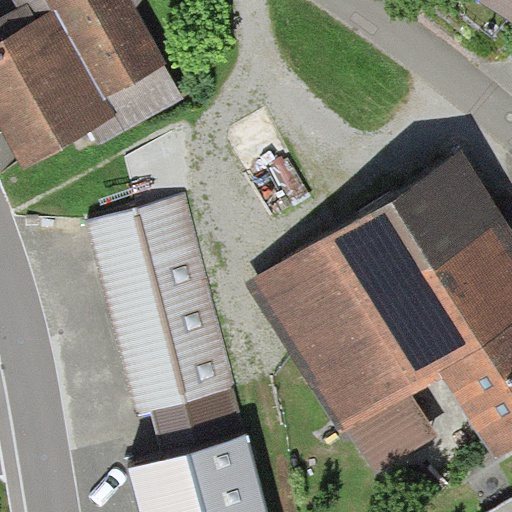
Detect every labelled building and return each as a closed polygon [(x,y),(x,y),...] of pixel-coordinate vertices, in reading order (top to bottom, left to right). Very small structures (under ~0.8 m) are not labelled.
[(5,0),(21,31),(0,41),(0,142),(15,170),(108,122),(96,100),(159,68),(123,0),(5,0)] [(511,0),(480,0),(476,8),(511,28),(511,0)] [(511,210),(463,131),(250,262),(375,466),(441,425),(408,373),(446,349),(495,429),(511,419),(511,210)] [(181,191),(82,218),(133,406),(233,378),(181,191)] [(276,511),(251,413),(125,445),(142,511),(276,511)]
